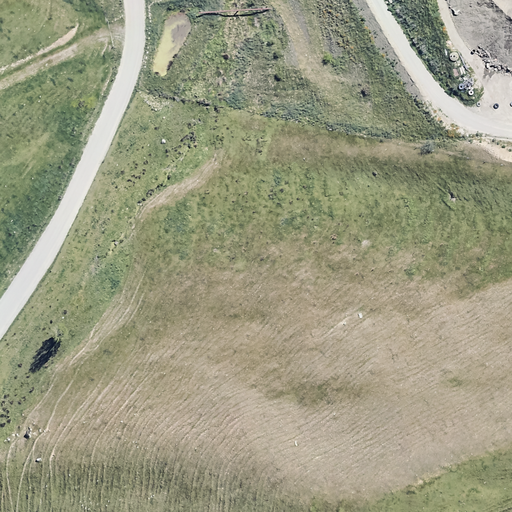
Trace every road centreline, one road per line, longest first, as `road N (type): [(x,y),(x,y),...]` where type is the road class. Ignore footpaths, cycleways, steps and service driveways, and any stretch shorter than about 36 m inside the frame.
road 1 (unclassified): [(0,318),(39,261),(100,138),(124,79),(134,0)]
road 2 (unclassified): [(372,0),(429,87),(457,114),(511,132)]
